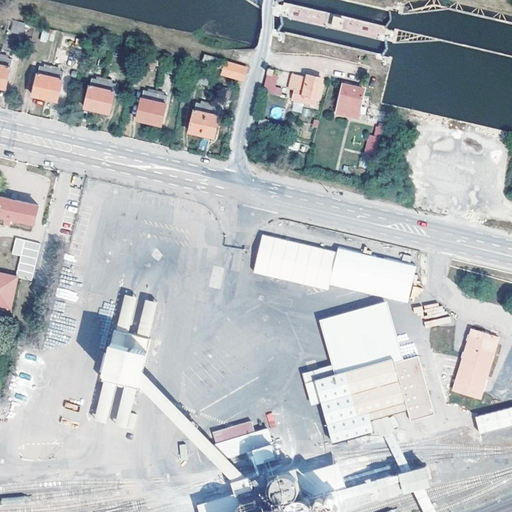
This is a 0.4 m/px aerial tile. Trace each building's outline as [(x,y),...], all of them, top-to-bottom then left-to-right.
[(332,16),(322,14),(320,22),(330,24),(332,16)] [(26,23),(15,20),(12,31),(23,34),(26,23)] [(50,29),(42,27),(39,40),(47,43),(50,29)] [(91,48),(101,45),(102,42),(94,40),(91,48)] [(101,45),(91,48),(90,53),(98,55),(101,45)] [(139,52),(136,63),(142,65),(143,59),(149,61),(147,68),(155,70),(159,57),(139,52)] [(204,54),(202,62),(213,64),(215,57),(204,54)] [(14,60),(0,56),(0,86),(7,88),(14,60)] [(248,68),(227,61),(223,72),(245,79),(248,68)] [(65,72),(40,66),(33,95),(58,100),(65,72)] [(212,73),(194,68),(191,81),(209,85),(212,73)] [(308,77),(293,74),(290,87),(296,89),(293,99),(316,105),(318,98),(319,98),(324,80),(318,78),(315,78),(309,76),(308,77)] [(117,83),(92,78),(86,107),(110,113),(117,83)] [(365,89),(345,85),(338,113),(358,118),(365,89)] [(155,92),(145,90),(138,119),(162,124),(169,96),(162,94),(160,93),(155,92)] [(221,108),(196,102),(189,131),(214,137),(221,108)] [(270,120),(262,118),(260,127),(268,129),(270,120)] [(376,160),(382,126),(376,125),(374,135),(368,134),(364,158),(376,160)] [(0,216),(36,225),(39,207),(0,197),(0,216)] [(263,233),(253,271),(328,290),(329,285),(337,252),(263,233)] [(20,256),(16,277),(32,280),(40,242),(14,237),(11,254),(20,256)] [(338,248),(337,252),(329,285),(410,306),(419,269),(338,248)] [(0,303),(12,306),(18,278),(0,274),(0,303)] [(320,321),(331,366),(302,374),(311,407),(323,403),(333,443),(372,433),(370,420),(409,410),(396,363),(404,361),(387,302),(320,321)] [(450,323),(449,315),(444,316),(441,302),(425,305),(428,321),(424,321),(425,327),(450,323)] [(473,329),(455,391),(481,399),(499,337),(473,329)] [(144,389),(155,340),(120,331),(113,359),(109,373),(107,381),(144,389)] [(437,415),(420,357),(404,361),(396,363),(409,410),(413,422),(437,415)] [(511,426),(511,407),(476,417),(481,434),(511,426)] [(266,414),(270,427),(277,426),(273,412),(266,414)] [(216,444),(254,431),(251,420),(212,433),(216,444)] [(222,460),(250,452),(254,463),(270,458),(263,431),(217,445),(222,460)] [(425,467),(379,479),(384,497),(420,487),(429,484),(425,467)] [(366,484),(338,493),(341,505),(345,504),(347,509),(372,501),(366,484)]
